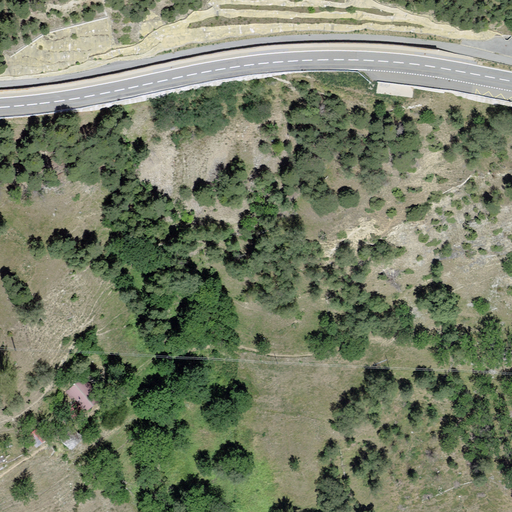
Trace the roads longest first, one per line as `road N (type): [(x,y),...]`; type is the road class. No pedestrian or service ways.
road 1 (unclassified): [(0,85),(284,39),(394,40),(511,62)]
road 2 (primary): [(0,107),(285,61),(381,60),(511,81)]
